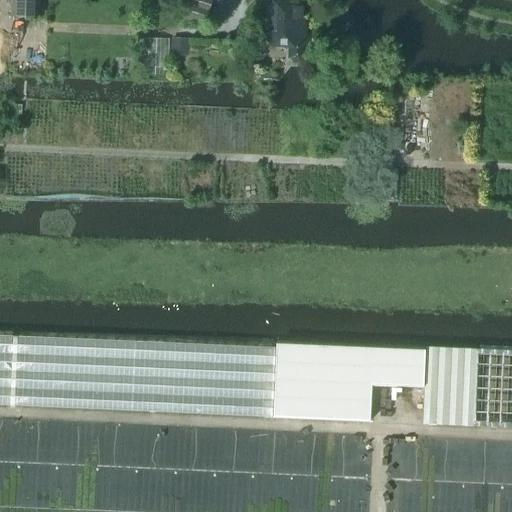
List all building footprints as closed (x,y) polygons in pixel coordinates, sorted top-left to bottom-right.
[(11,0),(12,18),(35,19),(35,0),(11,0)] [(292,64),(294,64),(301,64),(304,60),(305,49),(308,44),(309,37),(306,34),(306,25),(302,21),(303,5),(266,3),(266,17),(273,24),(273,31),(268,37),(268,43),(273,48),(288,49),(288,59),(292,64)] [(168,77),(169,40),(144,39),(143,76),(168,77)] [(188,40),(170,40),(170,57),(187,57),(188,40)] [(423,389),(422,425),(511,428),(511,350),(425,347),(425,351),(276,345),(275,348),(0,336),(0,406),(272,419),(369,423),(370,386),(423,389)]
